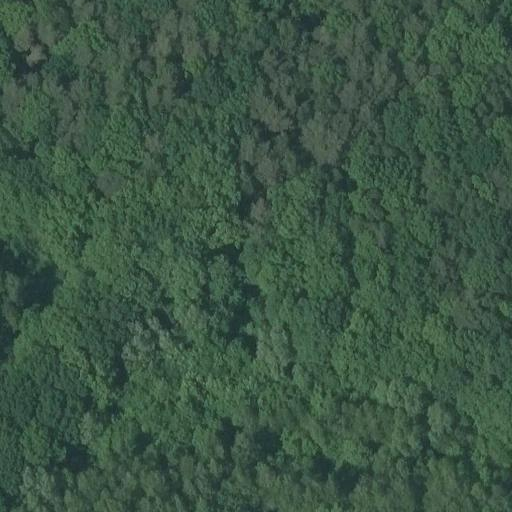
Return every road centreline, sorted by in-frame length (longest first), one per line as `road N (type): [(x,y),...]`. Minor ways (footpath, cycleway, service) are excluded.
road 1 (track): [(511,409),(160,264)]
road 2 (track): [(160,264),(0,478)]
road 3 (track): [(160,264),(0,192)]
